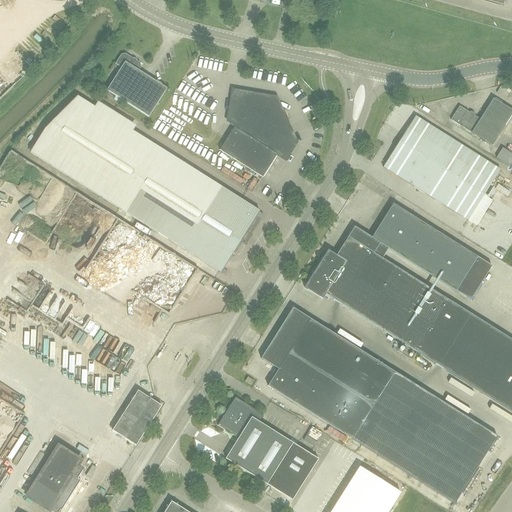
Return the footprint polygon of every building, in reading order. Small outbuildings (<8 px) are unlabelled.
[(139,70),(141,67),(140,63),(125,53),(121,54),(115,63),(121,67),(107,90),(149,117),(167,88),(139,70)] [(196,57),(195,66),(205,66),(205,57),(196,57)] [(183,87),(182,92),(196,98),(198,94),(183,87)] [(285,159),(296,142),(276,98),(233,91),(228,122),(235,123),(234,127),(220,150),(262,177),(277,154),(285,159)] [(260,211),(221,186),(132,131),(135,127),(97,103),(94,108),(76,97),(44,129),(30,153),(119,209),(115,214),(129,223),(133,217),(145,224),(221,272),(242,240),(244,241),(258,219),(256,218),(260,211)] [(511,114),(511,110),(493,98),(480,119),(459,106),(451,120),(492,146),(511,114)] [(415,116),(399,142),(433,163),(467,184),(451,209),(468,220),(477,226),(492,201),(484,195),(500,169),(415,116)] [(152,125),(164,131),(167,125),(156,118),(152,125)] [(417,188),(433,163),(399,142),(383,167),(417,188)] [(201,153),(209,161),(215,154),(207,147),(201,153)] [(467,184),(433,163),(417,188),(451,209),(467,184)] [(511,339),(450,301),(382,258),(389,248),(456,291),(471,300),(492,266),(478,257),(393,204),(372,237),(355,226),(348,236),(337,255),(328,249),(305,287),(323,298),(326,294),(418,352),(511,410),(511,339)] [(492,219),(487,229),(492,231),(497,222),(492,219)] [(40,240),(36,244),(45,254),(49,251),(40,240)] [(40,250),(36,253),(44,263),(48,260),(40,250)] [(505,441),(395,371),(310,318),(293,307),(256,366),(273,377),(268,385),(353,439),(463,508),(505,441)] [(77,312),(70,320),(79,327),(86,319),(77,312)] [(246,381),(252,385),(254,380),(248,377),(246,381)] [(319,458),(293,443),(260,421),(264,415),(236,397),(218,425),(238,438),(226,458),(267,484),(276,470),(302,486),(319,458)] [(77,477),(80,471),(76,468),(81,460),(59,446),(28,496),(52,511),(58,511),(60,510),(62,511),(67,503),(68,501),(69,502),(72,499),(75,495),(77,492),(79,488),(80,484),(79,483),(82,480),(77,477)] [(0,481),(5,485),(15,470),(9,466),(0,480),(0,481)] [(360,466),(330,511),(388,511),(401,492),(360,466)] [(189,511),(172,501),(164,511),(189,511)]
